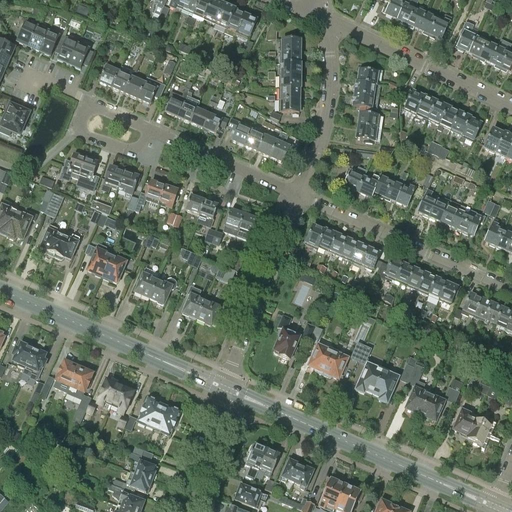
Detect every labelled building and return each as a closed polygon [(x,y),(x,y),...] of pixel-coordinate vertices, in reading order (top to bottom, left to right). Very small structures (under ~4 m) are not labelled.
[(182,11),(186,0),(173,0),(170,8),(174,10),(175,8),(182,11)] [(186,0),(182,11),(193,16),(199,0),(186,0)] [(203,21),(211,2),(206,0),(199,0),(193,16),(191,19),(202,23),(203,21)] [(385,16),(397,21),(405,4),(396,0),(391,0),(388,8),(385,7),(382,13),(385,15),(385,16)] [(406,0),(405,4),(397,21),(401,23),(400,24),(407,27),(416,9),(419,1),(418,0),(406,0)] [(203,21),(215,26),(223,7),(212,2),(211,2),(203,21)] [(234,11),(223,7),(215,26),(226,31),(234,11)] [(164,8),(157,24),(162,26),(164,20),(165,20),(169,11),(164,8)] [(413,29),(418,31),(427,14),(416,9),(407,27),(412,30),(413,29)] [(234,40),(236,35),(244,17),(234,12),(235,12),(234,11),(226,31),(224,35),(234,40)] [(437,19),(427,14),(418,31),(423,33),(423,35),(429,37),(437,19)] [(244,17),(236,35),(234,40),(235,40),(236,37),(247,42),(256,22),(244,17)] [(437,19),(429,37),(434,40),(435,39),(443,43),(447,36),(444,35),(449,24),(437,19)] [(28,49),(36,29),(25,24),(16,44),(28,49)] [(476,37),(469,34),(472,29),(465,25),(459,36),(462,38),(460,42),(457,40),(454,48),(456,49),(456,50),(463,53),(463,52),(468,54),(476,37)] [(36,29),(28,49),(39,53),(48,34),(47,33),(36,29)] [(266,35),(266,42),(275,42),(276,30),(266,30),(266,35)] [(48,34),(39,53),(50,58),(60,36),(48,31),(47,33),(48,34)] [(0,56),(9,60),(14,49),(5,45),(7,41),(0,37),(0,56)] [(57,61),(68,66),(78,44),(62,37),(56,50),(61,52),(57,61)] [(487,42),(476,37),(468,54),(473,57),(473,58),(478,61),(487,42)] [(280,42),(279,54),(300,54),(300,42),(300,40),(293,40),(293,42),(280,42)] [(249,54),(253,45),(247,42),(243,52),(249,54)] [(487,42),(478,61),(484,63),(484,62),(489,65),(498,47),(487,42)] [(78,44),(68,66),(80,71),(84,62),(89,65),(93,54),(88,52),(90,49),(78,44)] [(191,50),(182,47),(179,54),(187,58),(191,50)] [(508,52),(498,47),(489,65),(495,67),(495,68),(500,71),(508,52)] [(511,53),(508,52),(500,71),(505,73),(506,72),(511,75),(511,73),(511,72),(511,53)] [(148,54),(146,60),(153,63),(156,58),(148,54)] [(300,66),(300,54),(279,54),(279,66),(300,66)] [(0,69),(5,71),(9,60),(0,56),(0,69)] [(300,78),(300,66),(279,66),(279,78),(300,78)] [(203,78),(204,76),(206,72),(207,70),(200,67),(196,76),(203,78)] [(111,90),(118,73),(105,68),(98,84),(111,90)] [(376,87),(378,88),(378,83),(380,83),(382,72),(373,71),(372,74),(368,73),(368,70),(360,69),(360,72),(359,71),(357,84),(376,87)] [(118,73),(111,90),(124,96),(131,79),(118,73)] [(300,90),(300,78),(279,78),(279,90),(300,90)] [(144,85),(131,79),(124,96),(137,101),(144,85)] [(375,100),(376,87),(357,84),(356,84),(356,86),(355,86),(354,91),(355,91),(354,97),(375,100)] [(144,85),(137,101),(150,107),(157,90),(144,85)] [(300,91),(300,90),(279,90),(278,102),(292,102),(299,102),(299,91),(300,91)] [(177,119),(190,125),(196,110),(199,104),(190,100),(193,93),(189,92),(187,96),(184,104),(177,119)] [(414,117),(423,99),(412,94),(412,95),(409,93),(406,100),(408,101),(403,112),(414,117)] [(373,112),(375,100),(354,97),(353,102),(352,102),(351,107),(353,107),(352,109),(360,110),(361,110),(369,111),(369,112),(370,112),(373,112)] [(177,119),(184,104),(169,98),(166,105),(168,105),(164,113),(177,119)] [(427,122),(435,103),(430,101),(431,100),(426,98),(426,99),(424,98),(423,99),(414,117),(415,118),(416,117),(422,120),(421,124),(425,126),(427,122)] [(299,115),(299,102),(292,102),(278,102),(278,114),(292,115),(292,117),(298,117),(298,115),(299,115)] [(427,122),(438,128),(447,109),(442,106),(443,105),(438,103),(437,104),(435,103),(427,122)] [(10,106),(5,117),(24,126),(29,114),(24,112),(27,107),(19,104),(17,109),(10,106)] [(452,111),(447,109),(438,128),(449,133),(458,114),(457,114),(458,112),(453,110),(452,111)] [(190,125),(203,130),(209,116),(196,110),(190,125)] [(361,110),(360,110),(359,121),(358,121),(357,126),(358,126),(358,128),(378,131),(381,132),(383,118),(370,116),(370,112),(369,112),(369,111),(361,110)] [(281,117),(272,113),(269,119),(279,123),(281,117)] [(449,133),(460,138),(469,119),(458,114),(449,133)] [(222,121),(209,116),(203,130),(216,136),(219,128),(225,130),(228,121),(223,119),(222,121)] [(19,137),(24,126),(5,117),(0,127),(0,128),(1,129),(0,132),(0,133),(8,138),(10,133),(19,137)] [(470,120),(469,119),(460,138),(461,138),(458,143),(463,145),(465,141),(472,145),(481,126),(470,121),(470,120)] [(249,136),(251,132),(240,127),(241,125),(231,120),(227,129),(235,133),(231,143),(244,148),(249,136)] [(376,144),(378,131),(358,128),(357,134),(356,133),(355,139),(356,139),(356,141),(364,142),(363,145),(373,146),(374,143),(376,144)] [(483,150),(495,155),(504,136),(504,135),(503,136),(492,131),(483,150)] [(249,136),(244,148),(256,154),(263,137),(251,132),(249,136)] [(508,137),(504,136),(495,155),(506,160),(511,146),(511,137),(509,136),(508,137)] [(276,143),(263,137),(256,154),(269,159),(276,143)] [(276,143),(269,159),(282,165),(286,155),(289,157),(293,148),(288,146),(287,148),(276,143)] [(431,156),(436,145),(431,143),(426,153),(431,156)] [(416,146),(416,145),(413,151),(419,155),(424,153),(426,149),(417,144),(416,146)] [(443,148),(436,145),(431,156),(437,158),(441,149),(442,150),(443,148)] [(380,148),(379,155),(390,157),(394,151),(380,148)] [(441,149),(437,158),(444,162),(448,153),(442,150),(441,149)] [(368,159),(372,160),(373,154),(356,152),(355,158),(367,160),(368,159)] [(78,181),(85,160),(73,156),(66,177),(78,181)] [(85,160),(78,181),(90,186),(97,164),(85,160)] [(388,160),(385,165),(390,168),(393,162),(388,160)] [(457,165),(454,171),(464,176),(469,166),(463,164),(462,167),(457,165)] [(110,189),(118,191),(124,174),(110,169),(102,190),(109,193),(110,189)] [(343,188),(357,194),(364,177),(365,178),(367,173),(360,170),(357,174),(351,171),(349,174),(347,173),(345,178),(347,179),(343,188)] [(11,176),(6,174),(1,184),(7,186),(11,176)] [(138,179),(124,174),(118,191),(132,196),(138,179)] [(422,188),(427,177),(422,174),(417,185),(422,188)] [(372,181),(365,178),(364,177),(357,194),(371,200),(373,194),(378,184),(377,184),(377,183),(378,183),(379,179),(373,176),(372,181)] [(378,183),(377,183),(377,184),(378,184),(373,194),(384,199),(392,182),(380,177),(379,179),(378,183)] [(427,177),(422,188),(428,190),(433,179),(427,177)] [(54,183),(42,179),(39,186),(51,190),(54,183)] [(392,182),(384,199),(395,203),(400,192),(403,187),(402,186),(392,182)] [(157,206),(164,186),(158,184),(157,186),(150,183),(149,187),(148,187),(145,195),(146,195),(145,198),(146,199),(145,202),(157,206)] [(403,185),(402,186),(403,187),(400,192),(395,203),(407,209),(416,188),(411,186),(410,188),(403,185)] [(164,186),(157,206),(171,211),(173,205),(174,205),(176,197),(177,192),(171,190),(172,189),(164,186)] [(50,205),(54,195),(47,193),(43,202),(49,205),(50,205)] [(418,213),(429,219),(437,202),(430,199),(432,195),(427,193),(418,213)] [(64,199),(54,195),(50,205),(49,205),(44,215),(55,220),(64,199)] [(199,216),(204,202),(190,197),(185,212),(191,214),(192,214),(199,216)] [(127,211),(134,213),(138,201),(131,198),(127,211)] [(139,199),(138,201),(134,213),(139,215),(144,201),(139,199)] [(108,216),(111,208),(93,201),(90,209),(108,216)] [(429,219),(429,220),(434,223),(435,221),(440,223),(448,206),(449,203),(445,201),(443,204),(437,202),(429,219)] [(199,216),(196,223),(210,227),(218,207),(204,202),(199,216)] [(448,206),(440,223),(451,228),(458,211),(459,210),(460,208),(452,204),(449,203),(448,206)] [(489,217),(494,206),(488,204),(483,215),(489,217)] [(499,209),(494,206),(489,217),(494,219),(499,209)] [(19,207),(16,214),(17,214),(6,238),(14,242),(15,239),(22,241),(30,222),(34,223),(37,217),(26,212),(27,210),(19,207)] [(17,214),(16,214),(2,208),(0,212),(0,235),(6,238),(17,214)] [(243,216),(230,211),(222,233),(235,238),(243,216)] [(470,216),(458,211),(451,228),(462,233),(470,216)] [(470,216),(462,233),(473,238),(479,224),(482,226),(485,219),(482,217),(477,215),(471,212),(470,216)] [(91,223),(97,226),(101,216),(95,214),(91,223)] [(172,227),(176,217),(170,215),(166,225),(172,227)] [(107,219),(101,216),(97,226),(102,229),(107,219)] [(254,229),(256,230),(259,221),(243,216),(235,238),(249,243),(254,229)] [(176,217),(172,227),(172,228),(177,230),(181,219),(176,217)] [(489,247),(495,250),(503,231),(497,228),(498,224),(493,222),(484,243),(490,245),(489,247)] [(54,259),(63,238),(55,235),(57,230),(50,227),(41,249),(48,252),(47,254),(47,255),(48,256),(54,259)] [(318,252),(319,250),(318,249),(326,231),(321,229),(320,231),(313,228),(309,235),(308,235),(304,243),(305,244),(304,246),(318,252)] [(208,231),(204,242),(211,245),(215,233),(208,231)] [(332,233),(326,231),(318,249),(319,250),(328,254),(336,236),(331,234),(332,233)] [(511,240),(511,234),(503,231),(495,250),(501,252),(502,251),(507,253),(511,240)] [(211,245),(217,247),(221,236),(215,233),(211,245)] [(346,241),(336,236),(328,254),(339,259),(346,241)] [(63,238),(54,259),(59,261),(60,262),(62,261),(63,259),(70,262),(79,240),(72,237),(70,242),(63,238)] [(159,242),(149,237),(145,247),(150,249),(150,248),(155,250),(159,242)] [(351,260),(357,246),(346,241),(339,259),(349,263),(351,260)] [(87,273),(102,279),(111,258),(104,255),(107,249),(99,246),(87,273)] [(368,250),(357,246),(351,260),(349,263),(360,268),(364,257),(368,250)] [(364,257),(360,268),(372,273),(379,255),(378,255),(379,254),(373,252),(373,253),(368,250),(364,257)] [(185,265),(192,268),(197,257),(190,254),(185,265)] [(202,259),(197,257),(192,268),(197,270),(202,259)] [(237,257),(231,271),(238,274),(244,260),(237,257)] [(125,264),(111,258),(102,279),(116,285),(125,264)] [(302,259),(299,265),(309,269),(312,263),(302,259)] [(398,262),(391,259),(388,266),(382,264),(376,277),(383,281),(390,283),(391,282),(395,283),(398,278),(403,266),(397,264),(398,262)] [(398,278),(395,283),(406,288),(410,278),(414,271),(403,266),(398,278)] [(229,286),(235,273),(220,267),(215,280),(229,286)] [(410,278),(406,288),(417,293),(425,275),(414,271),(410,278)] [(149,301),(158,282),(142,275),(134,294),(149,301)] [(425,275),(417,293),(428,298),(435,280),(425,275)] [(435,280),(428,298),(439,302),(447,285),(435,280)] [(158,282),(149,301),(163,307),(170,292),(171,292),(172,292),(173,292),(174,291),(175,290),(176,290),(176,289),(176,288),(177,287),(177,286),(176,285),(176,284),(176,283),(175,283),(174,282),(173,281),(172,281),(171,281),(170,281),(169,281),(167,282),(166,282),(166,283),(165,285),(158,282)] [(367,282),(362,293),(368,295),(373,285),(367,282)] [(447,285),(439,302),(449,307),(454,297),(456,298),(459,289),(452,286),(452,287),(447,285)] [(182,315),(196,322),(205,303),(198,300),(201,293),(190,288),(187,296),(190,297),(182,315)] [(470,296),(462,313),(457,310),(448,330),(454,333),(459,321),(465,323),(468,317),(473,319),(481,301),(470,296)] [(491,305),(481,301),(473,319),(483,324),(491,305)] [(219,309),(205,303),(196,322),(211,328),(219,309)] [(494,328),(502,310),(491,305),(483,324),(494,328)] [(511,315),(511,314),(502,310),(494,328),(504,333),(511,315)] [(293,322),(282,318),(279,324),(280,324),(277,330),(280,331),(278,337),(277,338),(278,339),(279,339),(273,353),(273,354),(274,355),(275,356),(289,363),(299,339),(285,333),(287,328),(290,329),(293,322)] [(300,341),(308,344),(314,329),(307,326),(300,341)] [(321,332),(314,329),(308,344),(314,347),(321,332)] [(15,358),(11,367),(16,369),(17,368),(24,371),(34,349),(27,346),(26,346),(25,347),(20,345),(18,350),(15,349),(12,356),(15,358)] [(357,362),(363,348),(357,345),(351,360),(357,362)] [(322,377),(332,354),(317,347),(309,368),(315,371),(315,372),(316,373),(317,375),(322,377)] [(363,348),(357,362),(367,367),(355,392),(363,395),(364,392),(372,396),(382,373),(374,370),(375,366),(371,363),(371,362),(366,360),(370,351),(363,348)] [(39,351),(34,349),(24,371),(22,375),(30,379),(29,380),(36,383),(36,382),(37,382),(43,370),(46,363),(43,362),(46,356),(40,354),(40,352),(39,351)] [(347,360),(332,354),(322,377),(328,379),(330,380),(331,379),(332,378),(338,381),(347,360)] [(407,385),(417,363),(416,363),(410,360),(410,362),(409,361),(407,367),(406,367),(400,381),(407,385)] [(68,392),(78,370),(70,366),(69,364),(66,363),(63,364),(61,369),(60,368),(57,376),(52,389),(58,391),(59,389),(68,392)] [(417,363),(407,385),(415,388),(405,410),(412,414),(412,415),(412,416),(413,417),(419,419),(428,397),(423,394),(418,382),(423,371),(422,370),(423,366),(417,363)] [(86,373),(78,370),(68,392),(75,396),(74,399),(82,402),(72,423),(80,427),(82,423),(91,401),(83,398),(84,395),(87,389),(91,382),(90,382),(92,377),(91,373),(88,372),(86,373)] [(391,377),(382,373),(372,396),(380,399),(378,402),(386,405),(399,375),(395,373),(394,375),(391,377)] [(106,382),(104,387),(103,387),(99,397),(94,394),(91,401),(82,423),(87,424),(90,417),(91,417),(96,406),(102,409),(104,404),(111,407),(120,387),(114,384),(112,384),(106,382)] [(40,397),(44,386),(38,384),(34,394),(40,397)] [(45,384),(44,386),(40,397),(37,403),(44,406),(48,399),(46,398),(51,387),(45,384)] [(449,390),(444,401),(453,405),(461,388),(452,384),(449,390)] [(486,397),(489,390),(479,386),(477,392),(486,397)] [(111,407),(118,410),(117,413),(123,416),(126,409),(127,409),(131,399),(133,394),(127,391),(128,390),(127,390),(120,387),(111,407)] [(499,394),(489,390),(486,397),(496,401),(499,394)] [(444,403),(428,397),(419,419),(425,422),(427,422),(428,422),(428,421),(435,424),(444,403)] [(511,402),(511,401),(506,399),(503,405),(510,408),(511,402)] [(153,430),(163,408),(155,405),(156,404),(154,403),(153,401),(151,400),(149,401),(148,400),(144,408),(140,416),(141,416),(140,419),(137,424),(153,430)] [(170,412),(163,408),(153,430),(169,437),(172,430),(176,422),(175,422),(179,414),(177,413),(177,412),(174,410),(172,411),(171,411),(170,412)] [(467,440),(476,421),(468,417),(469,415),(462,412),(453,431),(460,434),(460,435),(460,436),(461,437),(467,440)] [(122,417),(116,431),(122,433),(123,431),(128,420),(122,417)] [(129,420),(124,430),(130,433),(135,422),(129,420)] [(490,427),(476,421),(467,440),(482,446),(490,427)] [(21,437),(15,434),(12,441),(18,444),(21,437)] [(60,450),(63,442),(59,440),(55,448),(60,450)] [(259,470),(267,451),(254,446),(254,447),(252,447),(249,454),(250,454),(245,468),(258,474),(260,470),(259,470)] [(140,457),(141,458),(143,453),(135,450),(132,455),(132,456),(139,458),(140,457)] [(280,457),(267,451),(259,470),(260,470),(265,472),(263,477),(269,480),(280,457)] [(143,453),(141,458),(150,462),(152,456),(143,453)] [(132,456),(132,455),(130,454),(127,461),(134,464),(132,468),(130,474),(152,483),(153,481),(154,480),(155,478),(154,476),(157,469),(138,462),(139,458),(132,456)] [(286,482),(293,486),(302,466),(295,463),(294,464),(289,462),(283,475),(283,474),(279,482),(280,483),(281,482),(286,484),(286,482)] [(309,469),(302,466),(293,486),(299,488),(299,490),(304,492),(303,493),(304,493),(308,485),(307,485),(313,472),(308,470),(309,469)] [(135,491),(147,496),(150,489),(151,488),(152,486),(151,484),(152,483),(130,474),(128,481),(127,481),(126,486),(114,481),(112,487),(133,495),(135,491)] [(318,508),(326,511),(334,511),(345,487),(343,487),(343,484),(339,483),(337,484),(327,480),(323,488),(326,489),(318,508)] [(264,491),(269,493),(270,493),(274,483),(268,481),(264,491)] [(274,483),(270,493),(275,496),(279,486),(274,483)] [(132,499),(133,495),(112,487),(110,486),(108,492),(113,494),(112,497),(119,503),(117,508),(128,511),(141,511),(142,511),(141,510),(144,504),(132,499)] [(265,505),(267,499),(268,498),(240,487),(237,495),(236,495),(235,495),(234,495),(233,496),(233,497),(233,499),(234,501),(235,501),(235,502),(259,511),(262,504),(265,505)] [(346,488),(345,487),(334,511),(352,511),(357,503),(359,504),(363,495),(353,491),(352,488),(348,487),(346,488)] [(278,503),(298,511),(302,511),(304,508),(300,506),(280,498),(278,503)] [(77,503),(74,510),(80,511),(93,511),(94,510),(77,503)] [(306,503),(304,508),(302,511),(311,511),(314,506),(306,503)] [(393,511),(395,509),(394,509),(393,506),(389,505),(388,506),(381,503),(377,511),(393,511)]
